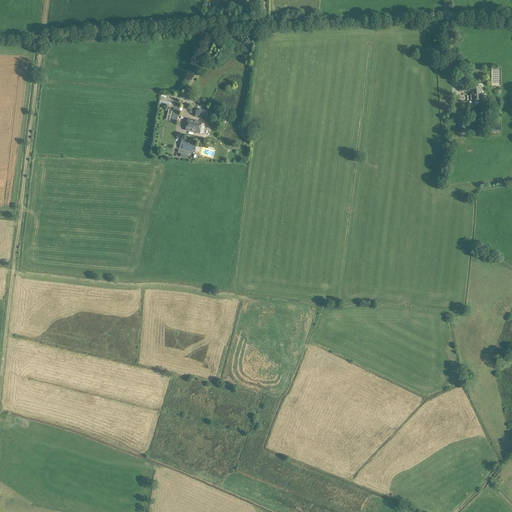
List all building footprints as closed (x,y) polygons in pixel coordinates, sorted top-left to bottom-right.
[(469,102),(472,101),(472,102),(483,101),(481,86),(471,87),(471,94),(469,94),(469,102)] [(181,106),(174,104),(171,121),(177,123),(181,106)] [(189,120),(187,130),(199,133),(203,134),(205,127),(201,126),(201,123),(189,120)] [(460,121),(461,133),(469,132),(468,120),(460,121)] [(197,143),(182,139),(179,149),(195,153),(197,143)]
